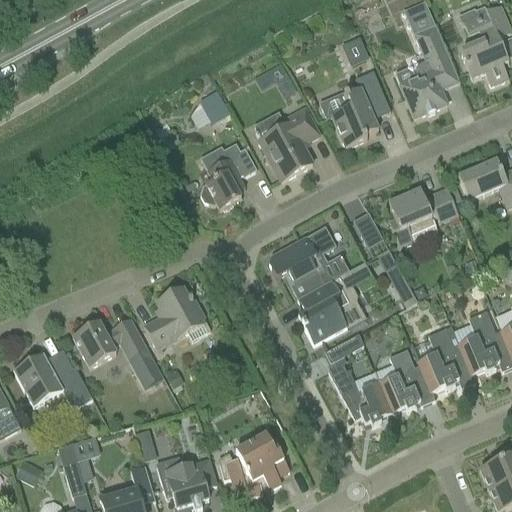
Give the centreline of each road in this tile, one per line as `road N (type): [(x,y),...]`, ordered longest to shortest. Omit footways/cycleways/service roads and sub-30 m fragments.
road 1 (residential): [(234,259),(244,241),(265,230),(511,119)]
road 2 (residential): [(354,495),(238,281),(234,259)]
road 3 (residential): [(0,335),(187,256),(204,251),(234,259)]
road 4 (primary): [(0,63),(110,0)]
